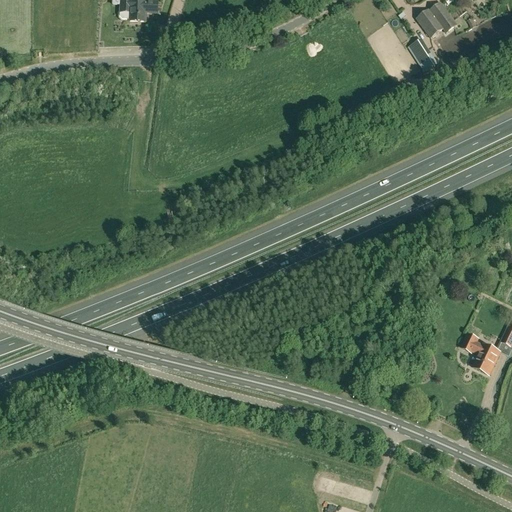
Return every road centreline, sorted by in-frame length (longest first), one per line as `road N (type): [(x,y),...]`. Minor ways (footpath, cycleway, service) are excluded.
road 1 (motorway): [(511,122),(99,311),(0,348)]
road 2 (motorway): [(0,376),(383,221),(511,159)]
road 3 (secondary): [(511,478),(373,416),(0,311)]
road 4 (unclassified): [(0,81),(90,61),(242,46),(337,0)]
